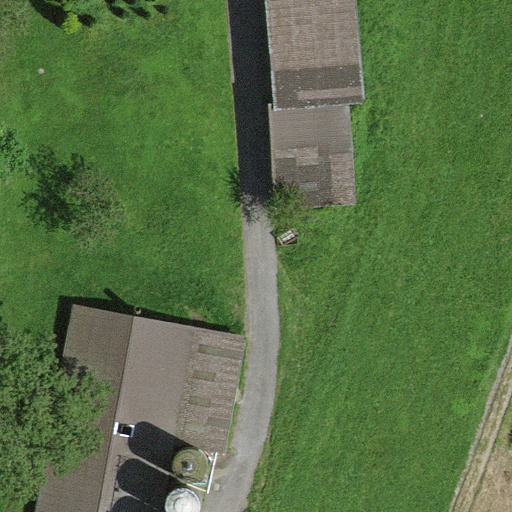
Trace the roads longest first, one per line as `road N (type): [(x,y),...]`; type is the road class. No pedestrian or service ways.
road 1 (track): [(244,0),(266,271),(250,435),(223,511)]
road 2 (track): [(511,333),(441,511)]
